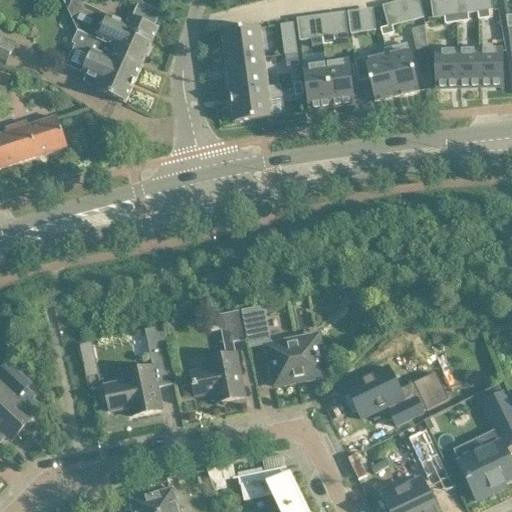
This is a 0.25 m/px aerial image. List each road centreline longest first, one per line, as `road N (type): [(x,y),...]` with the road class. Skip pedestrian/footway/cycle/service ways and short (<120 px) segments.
road 1 (secondary): [(511,131),(198,175)]
road 2 (secondary): [(206,209),(343,177),(511,158)]
road 3 (residential): [(347,511),(316,443),(289,421),(97,470)]
road 4 (secondary): [(0,258),(206,209)]
road 5 (secondary): [(198,175),(0,232)]
road 6 (residential): [(198,175),(180,87),(198,0)]
